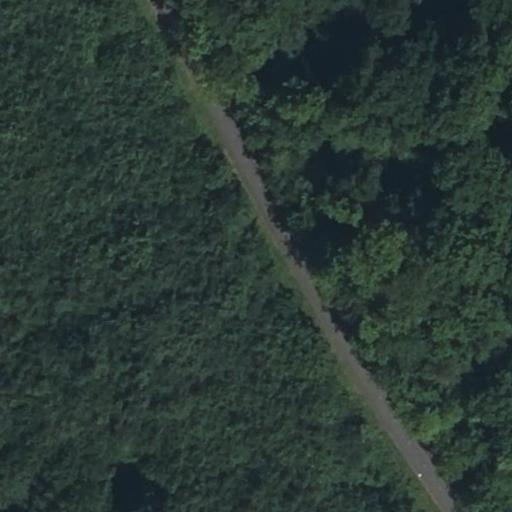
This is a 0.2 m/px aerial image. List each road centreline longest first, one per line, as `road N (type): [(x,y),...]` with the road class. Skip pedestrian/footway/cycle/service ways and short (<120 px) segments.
road 1 (tertiary): [(449,511),(385,423),(143,0)]
road 2 (track): [(114,511),(0,323)]
